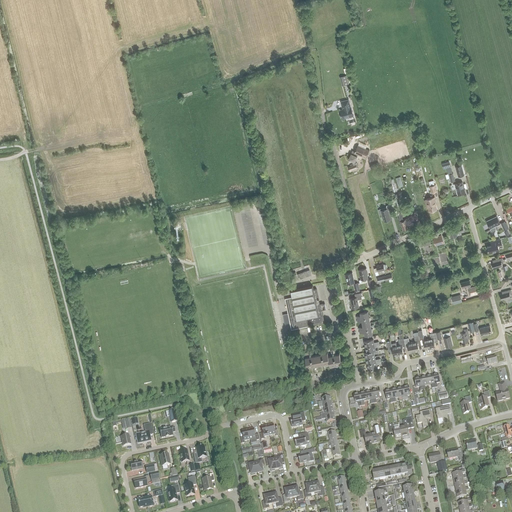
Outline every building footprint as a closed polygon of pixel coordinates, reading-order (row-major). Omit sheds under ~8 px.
[(347,76),(341,77),(343,86),(349,84),(347,76)] [(342,119),(347,118),(347,117),(353,116),(351,108),(350,108),(348,100),(341,102),(343,110),(340,111),(342,119)] [(369,150),(358,145),(355,152),(366,157),(369,150)] [(350,166),(348,167),(349,171),(351,170),(352,171),(359,169),(356,163),(355,160),(357,156),(351,153),(348,159),(352,161),(353,164),(350,165),(350,166)] [(456,167),(458,177),(464,175),(461,165),(456,167)] [(455,184),(458,195),(465,193),(462,182),(455,184)] [(436,202),(434,197),(425,199),(427,207),(429,207),(430,211),(437,209),(435,203),(436,202)] [(381,210),(384,222),(391,220),(389,216),(393,215),(390,204),(386,206),(387,208),(381,210)] [(403,230),(407,229),(407,227),(408,227),(406,219),(403,220),(402,217),(403,217),(401,212),(398,213),(399,218),(398,218),(401,225),(402,225),(403,230)] [(490,228),(492,231),(495,230),(498,229),(496,225),(500,224),(497,217),(487,221),(490,228)] [(501,223),(504,230),(509,228),(506,222),(505,223),(504,221),(501,223)] [(451,237),(457,236),(457,235),(461,234),(460,232),(464,231),(463,225),(454,228),(449,229),(451,237)] [(441,236),(433,238),(435,244),(443,242),(441,236)] [(489,253),(499,251),(498,246),(502,245),(501,239),(493,241),(494,244),(487,246),(489,253)] [(494,262),(491,263),(493,268),(503,266),(502,263),(504,263),(502,258),(494,260),(494,262)] [(385,264),(384,265),(383,264),(380,265),(376,266),(377,268),(374,269),(375,272),(378,271),(378,274),(382,273),(381,270),(385,269),(386,268),(386,267),(386,265),(385,264)] [(368,279),(366,269),(359,270),(361,280),(368,279)] [(299,274),(297,274),(298,277),(300,277),(300,278),(308,276),(311,275),(310,273),(309,270),(306,271),(299,274)] [(354,282),(352,273),(345,274),(347,284),(354,282)] [(391,274),(377,278),(378,282),(393,278),(391,274)] [(480,291),(478,287),(475,288),(475,287),(471,288),(470,286),(471,286),(469,280),(461,283),(462,288),(468,286),(469,288),(468,289),(470,296),(478,294),(477,292),(480,291)] [(293,297),(285,299),(290,324),(291,329),(291,330),(294,329),(297,328),(308,326),(309,326),(325,323),(322,310),(324,309),(323,303),(320,304),(319,301),(316,289),(312,289),(312,287),(291,291),(293,297)] [(501,300),(506,298),(506,301),(507,302),(511,301),(511,300),(511,299),(511,297),(510,295),(511,294),(511,290),(502,292),(502,294),(500,294),(501,300)] [(356,297),(350,299),(352,309),(359,307),(357,300),(362,299),(361,296),(362,296),(361,293),(355,294),(356,297)] [(462,302),(461,296),(452,298),(453,304),(462,302)] [(356,316),(357,319),(369,317),(368,311),(360,312),(361,315),(356,316)] [(359,327),(359,330),(372,328),(370,322),(362,324),(363,327),(359,327)] [(480,328),(482,335),(491,333),(489,325),(480,328)] [(467,329),(463,330),(463,333),(461,333),(461,334),(456,335),(457,339),(462,338),(463,343),(469,341),(468,339),(469,338),(467,329)] [(428,339),(431,349),(435,348),(434,343),(438,342),(435,332),(430,333),(431,338),(428,339)] [(453,345),(450,335),(444,337),(446,346),(453,345)] [(399,345),(397,345),(399,355),(404,354),(402,346),(405,346),(404,339),(403,338),(398,339),(399,345)] [(409,338),(404,339),(405,346),(408,345),(410,353),(414,352),(413,342),(410,343),(409,338)] [(394,356),(399,355),(397,345),(396,342),(391,343),(391,341),(387,341),(388,349),(392,349),(394,356)] [(373,351),(376,350),(375,347),(380,346),(379,344),(365,347),(366,352),(373,351)] [(324,364),(329,363),(330,363),(328,356),(328,353),(323,354),(323,353),(322,348),(320,349),(324,364)] [(334,350),(332,350),(336,365),(341,364),(339,354),(335,355),(335,354),(334,350)] [(378,350),(376,350),(373,351),(366,352),(364,353),(365,358),(375,356),(374,353),(379,352),(378,350)] [(318,365),(316,355),(312,356),(312,355),(311,351),(309,351),(313,366),(318,365)] [(497,363),(496,356),(483,360),(484,363),(487,362),(488,365),(497,363)] [(381,361),(367,364),(368,369),(377,368),(376,364),(381,363),(381,361)] [(435,388),(432,376),(427,377),(428,385),(431,385),(432,389),(435,388)] [(423,391),(421,378),(416,379),(414,379),(416,388),(420,387),(420,391),(423,391)] [(500,391),(496,393),(498,402),(509,399),(507,390),(504,383),(498,384),(500,391)] [(409,386),(403,387),(405,400),(408,400),(407,396),(411,395),(409,386)] [(403,401),(405,400),(403,387),(397,389),(399,397),(402,397),(403,401)] [(394,403),(391,390),(385,391),(387,400),(390,399),(391,403),(394,403)] [(371,391),(365,392),(367,401),(370,400),(371,405),(374,404),(371,391)] [(483,393),(484,398),(479,399),(480,402),(479,402),(481,410),(488,408),(487,407),(489,406),(487,398),(490,397),(489,392),(483,393)] [(362,406),(360,394),(354,395),(355,404),(359,403),(360,407),(362,406)] [(318,402),(319,405),(332,403),(331,397),(322,399),(322,402),(318,402)] [(465,398),(466,402),(461,404),(463,414),(469,413),(468,412),(470,411),(468,403),(471,403),(470,397),(465,398)] [(450,406),(435,409),(437,420),(443,419),(444,424),(449,423),(447,413),(451,412),(450,406)] [(321,415),(321,417),(334,414),(333,409),(324,410),(325,414),(321,415)] [(420,415),(415,416),(417,424),(422,423),(423,428),(428,427),(426,417),(430,416),(429,411),(420,413),(420,415)] [(290,420),(292,428),(302,425),(302,422),(306,421),(304,413),(292,415),(293,419),(290,420)] [(335,420),(334,414),(321,417),(322,420),(322,419),(323,423),(335,420)] [(404,427),(399,428),(402,438),(409,437),(407,429),(414,428),(413,420),(407,422),(406,420),(404,421),(403,422),(404,427)] [(150,441),(149,435),(149,432),(153,431),(151,424),(144,425),(145,433),(136,435),(138,443),(143,442),(143,443),(146,442),(150,441)] [(273,425),(267,426),(270,436),(275,434),(276,436),(279,436),(278,430),(275,431),(273,425)] [(402,438),(399,428),(394,429),(393,425),(388,425),(390,433),(394,432),(395,440),(402,438)] [(264,437),(270,436),(267,426),(262,427),(263,433),(260,434),(261,440),(264,439),(264,437)] [(508,438),(511,436),(511,437),(511,436),(511,427),(509,428),(509,426),(503,427),(506,438),(508,438)] [(172,433),(175,432),(174,427),(171,428),(171,427),(159,430),(161,438),(166,437),(166,438),(169,437),(173,436),(172,433)] [(371,434),(373,444),(379,443),(378,435),(381,434),(380,427),(375,428),(376,433),(371,434)] [(248,430),(250,440),(256,439),(256,441),(259,440),(258,434),(255,435),(254,429),(248,430)] [(250,440),(248,430),(242,431),(243,437),(240,438),(242,444),(245,443),(244,441),(250,440)] [(373,444),(371,434),(365,435),(364,430),(360,431),(361,438),(365,437),(366,445),(373,444)] [(328,433),(330,441),(337,439),(335,432),(328,433)] [(298,436),(299,439),(294,441),(296,448),(306,446),(306,443),(309,442),(307,434),(298,436)] [(129,435),(121,437),(123,446),(131,445),(129,435)] [(330,441),(331,449),(338,447),(337,439),(330,441)] [(477,448),(476,441),(466,443),(468,450),(477,448)] [(204,447),(196,448),(198,455),(194,456),(195,464),(202,462),(201,458),(206,457),(204,447)] [(340,455),(338,447),(331,449),(333,457),(340,455)] [(458,454),(457,449),(447,452),(449,459),(458,457),(459,461),(463,460),(462,453),(458,454)] [(187,450),(179,452),(181,463),(189,461),(187,450)] [(298,457),(300,465),(310,462),(310,460),(313,459),(312,454),(315,453),(314,450),(300,453),(301,456),(298,457)] [(439,453),(435,454),(433,454),(429,455),(430,463),(438,462),(438,463),(437,463),(439,471),(447,470),(445,462),(441,462),(439,453)] [(162,466),(170,465),(168,454),(160,456),(162,466)] [(281,458),(275,460),(277,469),(279,469),(279,470),(283,469),(281,462),(284,461),(285,463),(283,455),(280,455),(281,458)] [(275,470),(277,469),(275,460),(269,461),(268,458),(265,458),(267,467),(267,465),(270,465),(271,472),(275,471),(275,470)] [(261,463),(255,464),(257,474),(259,473),(260,474),(263,473),(262,466),(265,466),(265,467),(263,459),(260,460),(261,463)] [(132,471),(143,469),(141,461),(130,463),(132,471)] [(257,474),(255,464),(249,465),(249,462),(246,463),(247,471),(248,471),(247,469),(250,469),(252,476),(255,475),(255,474),(257,474)] [(155,472),(153,465),(146,467),(147,473),(155,472)] [(410,474),(412,473),(411,467),(407,467),(406,465),(400,466),(402,475),(405,474),(406,477),(410,476),(410,474)] [(453,480),(463,478),(462,476),(462,473),(465,472),(464,470),(461,470),(461,472),(452,474),(453,480)] [(159,479),(158,472),(150,473),(151,480),(155,479),(159,479)] [(205,491),(213,489),(211,482),(214,481),(213,474),(209,475),(210,478),(202,480),(205,491)] [(462,476),(463,478),(453,480),(454,485),(464,483),(464,482),(463,479),(466,478),(466,476),(462,476)] [(188,478),(189,485),(184,486),(187,497),(194,495),(192,486),(196,485),(195,477),(188,478)] [(337,478),(339,486),(346,485),(344,477),(337,478)] [(134,481),(135,489),(147,486),(145,478),(134,481)] [(504,489),(502,481),(495,483),(497,491),(504,489)] [(314,484),(313,484),(315,495),(318,494),(319,497),(325,496),(323,488),(320,489),(319,483),(318,483),(318,482),(315,483),(314,484)] [(464,482),(464,483),(454,485),(455,491),(465,489),(465,487),(464,485),(467,484),(467,482),(464,482)] [(315,495),(313,484),(311,484),(310,484),(307,484),(307,485),(306,485),(307,491),(304,492),(305,498),(311,497),(311,494),(314,493),(315,495)] [(170,502),(177,500),(176,494),(180,493),(178,485),(172,487),(172,490),(167,492),(170,502)] [(339,486),(341,494),(348,493),(346,485),(339,486)] [(291,489),(293,498),(297,497),(298,501),(304,499),(302,492),(299,493),(298,487),(297,487),(294,487),(293,488),(291,489)] [(465,487),(465,489),(455,491),(457,497),(466,495),(465,490),(469,490),(468,488),(465,487)] [(293,498),(291,489),(290,489),(289,488),(285,489),(286,490),(285,490),(286,496),(283,496),(284,503),(290,502),(290,499),(293,498)] [(374,493),(375,499),(384,497),(384,494),(387,493),(386,488),(375,490),(375,493),(374,493)] [(270,495),(272,504),(276,504),(277,507),(283,506),(281,499),(278,499),(277,494),(276,494),(276,493),(273,494),(272,495),(270,495)] [(341,494),(342,502),(349,501),(348,493),(341,494)] [(272,504),(270,495),(269,495),(268,495),(265,495),(265,496),(264,496),(265,502),(262,503),(263,509),(269,508),(269,505),(272,504)] [(154,506),(152,496),(142,499),(138,500),(139,508),(143,507),(144,508),(154,506)] [(459,508),(469,506),(468,505),(468,501),(471,501),(471,499),(467,499),(467,500),(458,502),(459,508)] [(342,502),(344,510),(351,509),(349,501),(342,502)]
